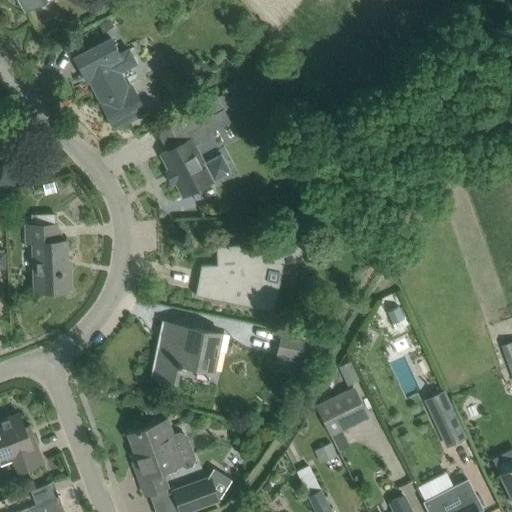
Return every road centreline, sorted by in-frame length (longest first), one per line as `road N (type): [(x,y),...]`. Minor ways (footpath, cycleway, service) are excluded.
road 1 (track): [(511,68),(271,456),(223,511)]
road 2 (residential): [(49,359),(120,285),(125,205),(108,174),(0,59)]
road 3 (residential): [(49,359),(102,511)]
